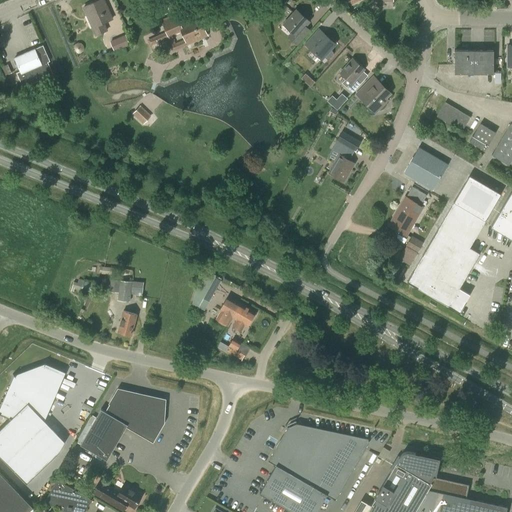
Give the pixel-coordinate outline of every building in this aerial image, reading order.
[(103,0),(100,0),(84,7),(96,35),(107,31),(104,23),(112,19),(103,0)] [(289,37),(297,44),(305,34),(301,30),(309,21),(297,10),(284,24),(293,33),(289,37)] [(74,14),(64,18),(76,46),(85,42),(74,14)] [(168,35),(182,29),(188,44),(207,36),(198,15),(179,23),(176,15),(162,21),(168,35)] [(324,34),(318,41),(313,37),(306,45),(322,59),(324,56),(326,57),(327,58),(330,58),(332,56),(333,55),(333,52),(332,50),(330,49),(335,44),(324,34)] [(115,39),(110,41),(115,52),(119,50),(115,39)] [(45,45),(35,49),(15,58),(20,71),(17,73),(23,88),(54,75),(48,62),(52,61),(45,45)] [(454,50),(454,74),(494,74),(494,50),(454,50)] [(357,77),(364,69),(352,59),(341,73),(346,78),(342,83),(353,93),(362,82),(357,77)] [(303,79),(312,84),(315,80),(306,74),(303,79)] [(387,103),(387,100),(385,98),(389,93),(377,82),(370,90),(365,85),(357,94),(374,109),(379,110),(381,110),(384,109),(385,107),(386,106),(387,103)] [(342,94),(337,100),(332,105),(337,110),(347,98),(342,94)] [(452,121),(463,128),(470,117),(445,102),(436,116),(450,125),(452,121)] [(140,105),(132,113),(143,124),(152,116),(140,105)] [(469,142),(485,151),(496,132),(481,123),(469,142)] [(491,155),(508,165),(511,159),(511,124),(511,123),(491,155)] [(332,147),(341,152),(329,172),(344,182),(355,163),(344,157),(348,149),(336,142),(332,147)] [(418,182),(416,185),(426,191),(428,188),(432,190),(448,164),(419,147),(403,173),(418,182)] [(454,203),(468,211),(485,221),(500,194),(483,185),(469,176),(454,203)] [(426,191),(416,185),(408,198),(406,197),(389,225),(406,235),(423,207),(419,204),(426,191)] [(511,190),(510,189),(489,225),(511,238),(511,190)] [(468,211),(454,203),(407,282),(459,313),(470,295),(459,288),(480,253),(469,247),(485,221),(468,211)] [(410,265),(423,242),(411,235),(406,245),(406,246),(399,258),(410,265)] [(194,293),(193,299),(192,303),(199,307),(204,300),(209,302),(221,280),(209,274),(204,283),(201,281),(194,293)] [(231,287),(238,289),(240,285),(224,277),(222,281),(226,284),(231,287)] [(75,288),(91,291),(93,281),(76,278),(75,288)] [(143,282),(111,279),(110,291),(118,292),(117,300),(130,301),(131,291),(143,292),(143,282)] [(228,326),(233,318),(238,309),(236,308),(240,302),(228,295),(220,310),(221,311),(216,319),(228,326)] [(233,318),(236,320),(232,326),(241,332),(245,325),(247,326),(256,311),(240,302),(236,308),(238,309),(233,318)] [(123,311),(118,332),(131,335),(137,314),(123,311)] [(229,346),(229,347),(235,350),(237,350),(241,342),(233,337),(228,346),(229,346)] [(46,361),(44,365),(16,375),(13,374),(12,374),(16,376),(4,404),(14,409),(10,418),(11,419),(0,429),(0,455),(7,462),(48,423),(43,418),(48,413),(65,374),(45,365),(46,361)] [(104,411),(101,409),(80,444),(107,460),(126,427),(153,442),(165,423),(166,399),(118,388),(104,411)] [(260,493),(292,511),(317,511),(327,494),(336,500),(369,442),(368,438),(297,423),(288,427),(268,460),(276,465),(260,493)] [(402,454),(401,455),(400,456),(367,511),(414,511),(432,483),(430,482),(434,476),(436,477),(440,459),(410,452),(409,452),(408,452),(406,452),(405,452),(404,453),(403,453),(402,454)] [(0,511),(36,511),(33,510),(34,508),(33,507),(32,509),(0,474),(0,511)] [(505,511),(507,507),(466,498),(469,484),(454,481),(436,477),(434,476),(430,482),(432,483),(414,511),(505,511)] [(84,511),(92,500),(58,480),(45,500),(65,511),(84,511)] [(93,493),(106,500),(113,489),(100,481),(93,493)] [(113,489),(106,500),(123,510),(127,504),(134,508),(142,495),(124,484),(119,492),(113,489)] [(362,484),(354,502),(358,504),(361,498),(372,502),(374,496),(370,494),(372,488),(362,484)]
